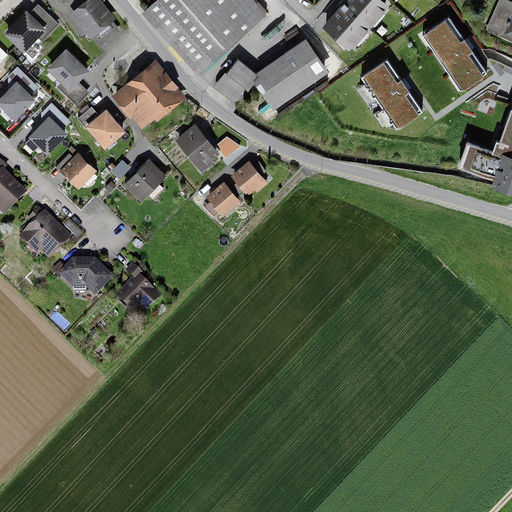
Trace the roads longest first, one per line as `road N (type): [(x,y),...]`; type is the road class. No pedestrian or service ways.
road 1 (tertiary): [(119,0),(197,92),(260,136),(335,164),(511,198)]
road 2 (track): [(0,493),(222,259)]
road 3 (residential): [(0,137),(121,249)]
